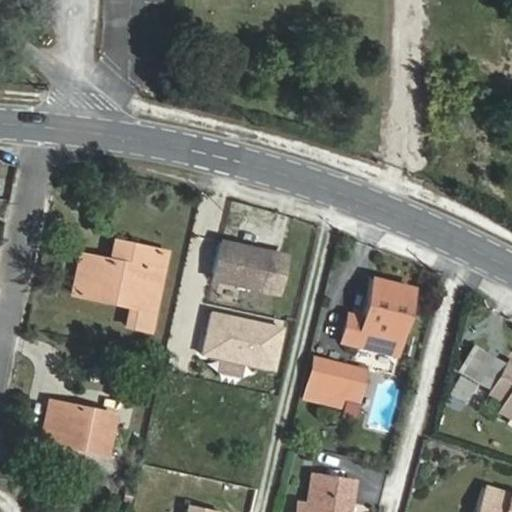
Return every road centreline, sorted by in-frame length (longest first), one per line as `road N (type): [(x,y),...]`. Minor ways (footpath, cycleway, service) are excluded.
road 1 (tertiary): [(511,264),(391,203),(252,159),(126,131)]
road 2 (residential): [(52,121),(0,351)]
road 3 (residential): [(126,131),(0,17)]
